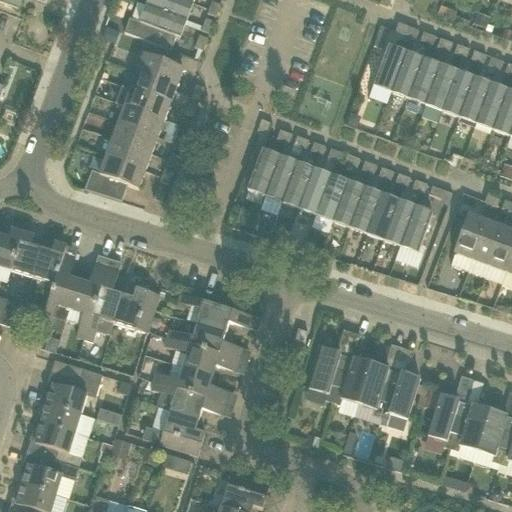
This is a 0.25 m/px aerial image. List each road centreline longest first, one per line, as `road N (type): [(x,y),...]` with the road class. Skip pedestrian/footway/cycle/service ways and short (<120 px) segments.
road 1 (residential): [(366,511),(365,493),(346,480),(259,454),(248,441),(296,280)]
road 2 (residential): [(204,253),(292,0)]
road 3 (residential): [(511,352),(296,280)]
road 4 (residential): [(24,183),(92,0)]
road 5 (residential): [(204,253),(61,210),(24,183)]
